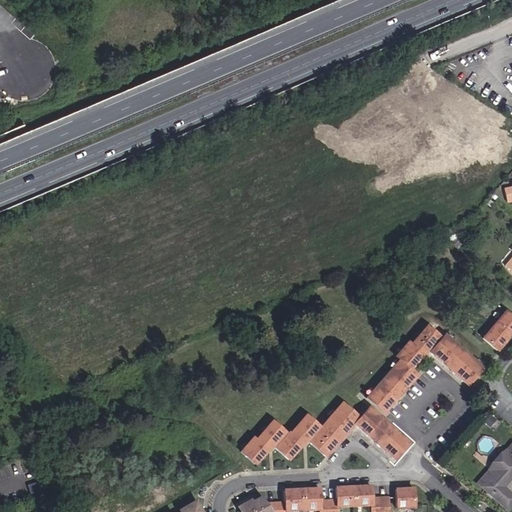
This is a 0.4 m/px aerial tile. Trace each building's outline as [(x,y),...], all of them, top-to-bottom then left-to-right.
[(464,246),(454,235),(449,240),(459,251),(464,246)] [(481,337),(495,349),(511,330),(511,317),(504,310),(481,337)] [(417,342),(425,349),(444,366),(456,352),(457,352),(460,349),(442,334),(439,337),(425,325),(413,340),(416,343),(417,342)] [(421,354),(425,349),(417,342),(416,343),(413,340),(409,344),(421,354)] [(401,391),(416,374),(409,368),(421,354),(409,344),(406,341),(394,356),(398,359),(383,377),(386,380),(387,379),(401,391)] [(456,352),(444,366),(449,369),(464,352),(460,349),(457,352),(456,352)] [(449,369),(466,384),(481,367),(464,352),(449,369)] [(383,377),(380,381),(397,396),(401,391),(387,379),(386,380),(383,377)] [(365,398),(383,413),(397,396),(380,381),(365,398)] [(368,407),(358,418),(341,403),(327,420),(344,434),(353,424),(370,439),(385,421),(368,407)] [(327,449),(329,451),(340,439),(326,427),(327,426),(323,423),(319,428),(305,416),(292,431),(296,434),(297,433),(305,440),(322,454),(327,449)] [(340,439),(344,434),(327,420),(323,423),(327,426),(326,427),(340,439)] [(378,439),(389,425),(385,421),(370,439),(374,442),(377,438),(378,439)] [(286,454),(290,457),(301,445),(289,435),(286,432),(285,434),(271,422),(258,437),(262,440),(263,439),(271,446),(273,448),(283,457),(286,454)] [(394,459),(409,442),(389,425),(378,439),(377,438),(374,442),(394,459)] [(301,445),(305,440),(297,433),(296,434),(292,431),(289,435),(301,445)] [(262,440),(258,437),(255,440),(267,451),(271,446),(263,439),(262,440)] [(240,453),(254,465),(267,451),(255,440),(252,438),(240,453)] [(511,445),(479,483),(494,497),(504,486),(511,476),(511,445)] [(283,490),(284,503),(266,504),(271,511),(284,511),(285,511),(319,510),(319,511),(336,511),(336,507),(371,505),(370,511),(388,511),(388,498),(371,499),(370,486),(335,488),(336,500),(319,501),(318,489),(283,490)] [(511,493),(504,486),(494,497),(506,507),(511,500),(511,493)] [(414,508),(413,489),(395,489),(396,508),(414,508)] [(271,511),(266,504),(261,497),(251,503),(249,501),(237,508),(239,511),(271,511)] [(200,511),(195,502),(178,511),(200,511)]
